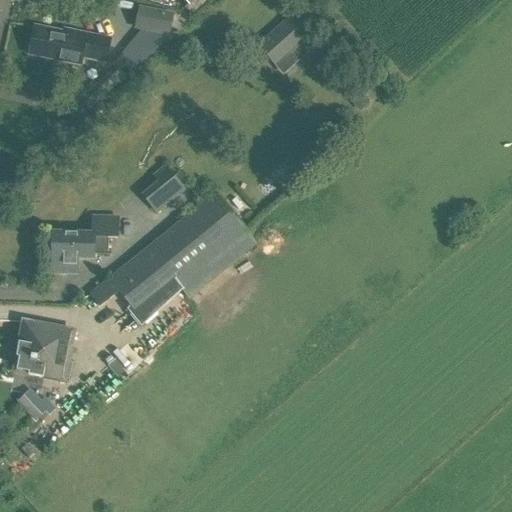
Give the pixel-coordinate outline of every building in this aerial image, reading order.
[(139,27),(141,28),(168,34),(173,11),(139,4),(134,26),(139,27)] [(302,40),(315,28),(297,8),(257,43),(284,73),(310,49),(302,40)] [(33,25),(27,54),(80,65),(81,58),(105,63),(109,40),(33,25)] [(360,71),(339,90),(359,112),(380,94),(360,71)] [(82,113),(101,96),(92,86),(91,84),(72,102),(82,113)] [(155,180),(140,193),(156,213),(184,190),(164,165),(151,175),(155,180)] [(214,196),(90,296),(99,307),(118,291),(136,314),(132,317),(141,328),(186,292),(190,299),(233,264),(256,246),(246,234),(214,196)] [(52,235),(51,275),(76,275),(76,260),(92,261),(92,253),(107,253),(107,240),(116,241),(116,220),(92,219),(91,236),(52,235)] [(18,345),(14,372),(65,381),(73,332),(38,326),(24,324),(20,345),(18,345)] [(115,362),(129,378),(140,369),(126,353),(115,362)] [(43,420),(54,410),(44,399),(41,401),(38,397),(25,409),(36,420),(40,417),(43,420)]
